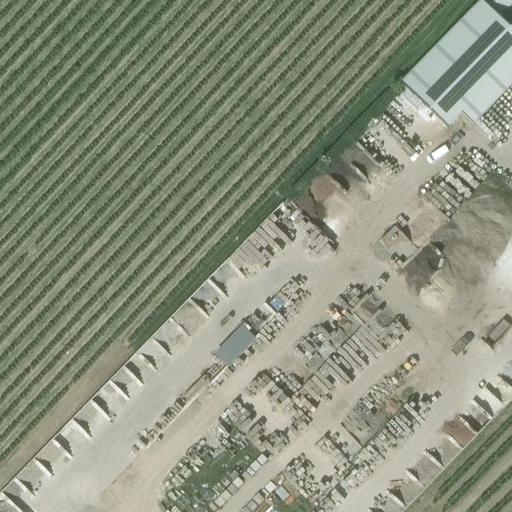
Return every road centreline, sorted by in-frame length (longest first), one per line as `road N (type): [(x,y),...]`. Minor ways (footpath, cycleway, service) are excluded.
road 1 (unknown): [(354,252),(434,145),(474,139),(511,163)]
road 2 (unknown): [(354,252),(227,382)]
road 3 (unknown): [(432,313),(309,431)]
